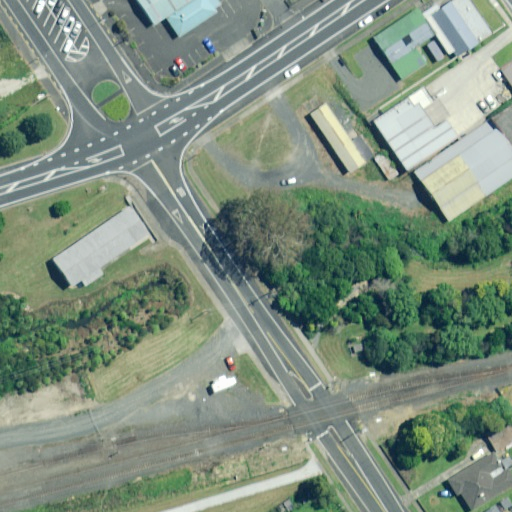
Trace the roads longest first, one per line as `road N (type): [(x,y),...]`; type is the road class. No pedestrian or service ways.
road 1 (residential): [(141,143),(385,511)]
road 2 (primary): [(141,143),(362,0)]
road 3 (residential): [(141,143),(82,104),(13,0)]
road 4 (residential): [(73,0),(146,105),(141,143)]
road 5 (primary): [(141,143),(0,190)]
